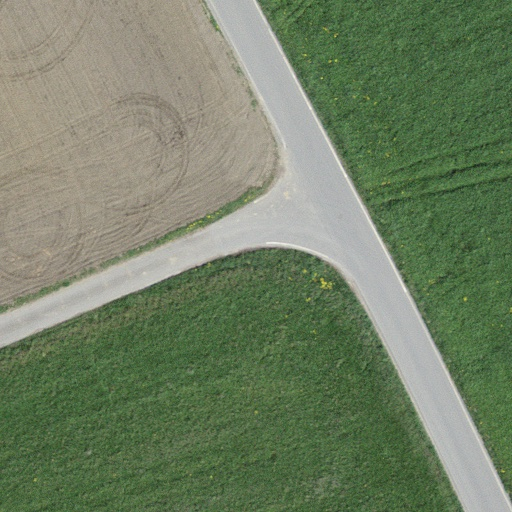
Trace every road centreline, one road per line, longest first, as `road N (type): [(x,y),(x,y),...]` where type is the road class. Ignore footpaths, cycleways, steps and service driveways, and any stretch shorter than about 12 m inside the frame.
road 1 (unclassified): [(490,511),(325,190)]
road 2 (unclassified): [(325,190),(0,330)]
road 3 (unclassified): [(325,190),(227,0)]
